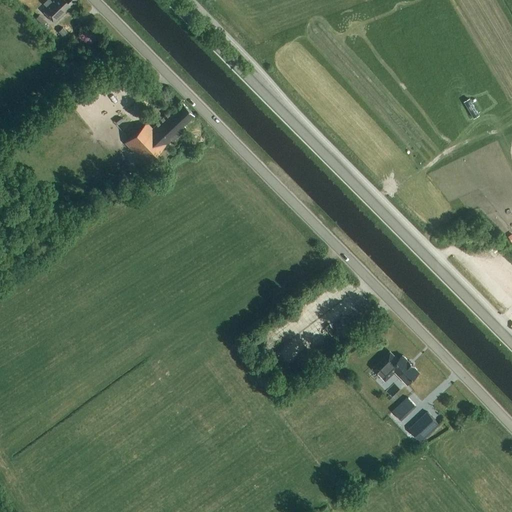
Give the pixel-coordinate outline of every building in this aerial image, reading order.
[(53,0),(43,11),(55,23),(71,7),(70,6),(75,0),(53,0)] [(46,22),(39,15),(36,19),(43,26),(46,22)] [(57,32),(64,40),(69,36),(62,28),(57,32)] [(125,142),(145,164),(185,127),(183,125),(194,115),(182,103),(174,111),(172,110),(152,129),(146,123),(125,142)] [(121,141),(111,150),(126,166),(136,157),(121,141)] [(131,177),(136,186),(156,174),(150,166),(131,177)] [(113,190),(115,194),(129,185),(126,181),(113,190)] [(336,332),(330,324),(325,328),(331,335),(336,332)] [(394,371),(407,384),(419,372),(413,366),(414,365),(409,360),(408,361),(403,355),(398,360),(390,352),(374,368),(385,379),(394,371)] [(402,420),(418,405),(409,396),(393,410),(402,420)] [(428,412),(410,429),(421,440),(438,424),(428,412)]
